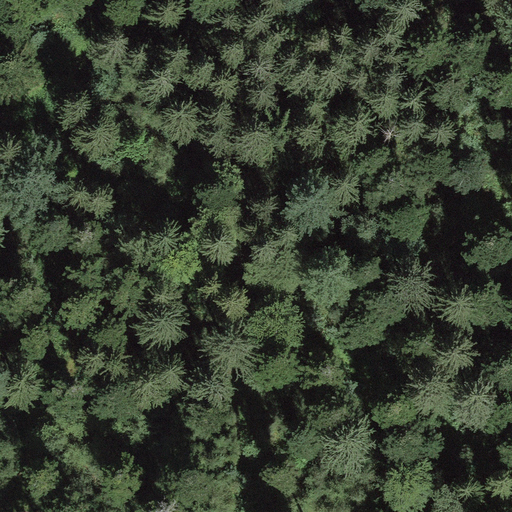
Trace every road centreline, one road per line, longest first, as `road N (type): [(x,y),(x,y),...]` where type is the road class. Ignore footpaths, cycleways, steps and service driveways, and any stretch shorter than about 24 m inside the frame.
road 1 (track): [(0,131),(511,456)]
road 2 (track): [(0,92),(38,92),(187,0)]
